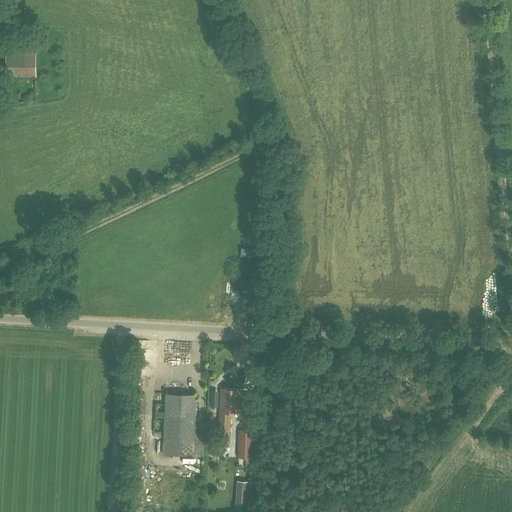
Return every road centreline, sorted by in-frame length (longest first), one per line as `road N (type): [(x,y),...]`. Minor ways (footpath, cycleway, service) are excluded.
road 1 (unclassified): [(511,346),(0,320)]
road 2 (track): [(215,0),(263,146),(0,271)]
road 3 (track): [(485,0),(511,263)]
